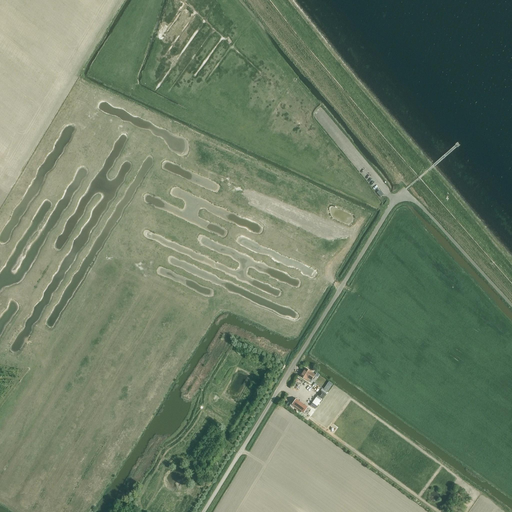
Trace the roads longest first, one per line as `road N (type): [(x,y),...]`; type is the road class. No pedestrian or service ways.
road 1 (unclassified): [(203,511),(394,200)]
road 2 (unclassified): [(511,306),(419,204),(394,200)]
